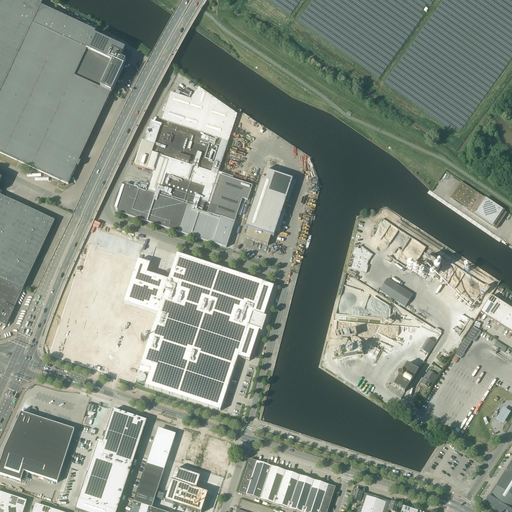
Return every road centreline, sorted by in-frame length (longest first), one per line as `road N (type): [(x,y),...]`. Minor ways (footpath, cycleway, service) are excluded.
road 1 (unclassified): [(246,437),(282,275),(104,214),(166,73)]
road 2 (primary): [(25,364),(105,176),(197,0)]
road 3 (primary): [(186,0),(14,359)]
road 4 (unclassified): [(146,63),(72,202),(0,171)]
road 5 (tertiary): [(246,437),(25,364)]
